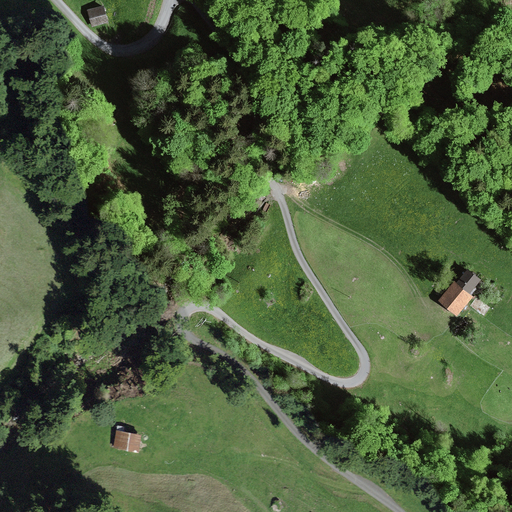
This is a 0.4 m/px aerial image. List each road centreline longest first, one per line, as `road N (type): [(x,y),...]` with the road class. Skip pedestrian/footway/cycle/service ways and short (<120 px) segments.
road 1 (residential): [(192,0),(251,82),(261,158),(298,255),(364,367),(350,383),(323,377),(197,302),(181,309),(179,323),(236,364),(314,449),(399,511)]
road 2 (unclassified): [(170,0),(154,35),(124,50),(101,44),(54,0)]
